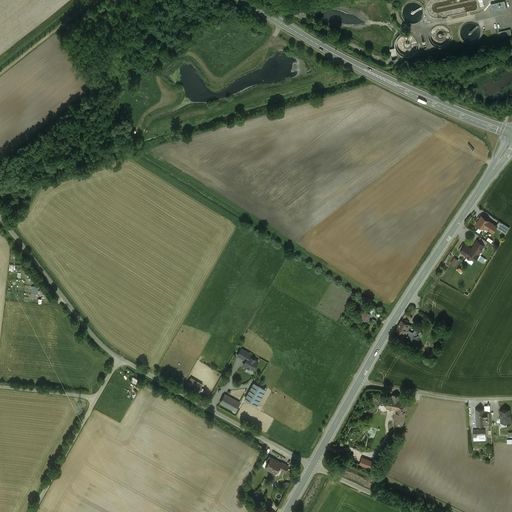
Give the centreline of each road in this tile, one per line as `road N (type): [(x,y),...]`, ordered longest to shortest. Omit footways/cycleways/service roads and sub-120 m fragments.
road 1 (secondary): [(511,140),(404,302),(312,466)]
road 2 (secondary): [(244,0),(364,69),(511,133)]
road 3 (unclassified): [(312,466),(119,360)]
road 4 (unclassified): [(119,360),(0,216)]
road 5 (unclassified): [(96,398),(33,511)]
